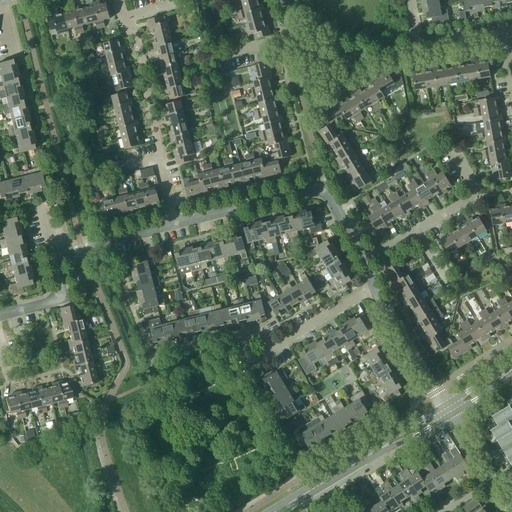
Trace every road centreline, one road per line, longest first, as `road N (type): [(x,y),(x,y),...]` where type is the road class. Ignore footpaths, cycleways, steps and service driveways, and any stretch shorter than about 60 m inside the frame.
road 1 (residential): [(0,314),(55,299),(60,252),(173,224)]
road 2 (tertiary): [(273,511),(446,409)]
road 3 (residential): [(173,224),(321,186)]
road 4 (residential): [(446,409),(373,288)]
road 5 (residential): [(366,260),(471,197)]
